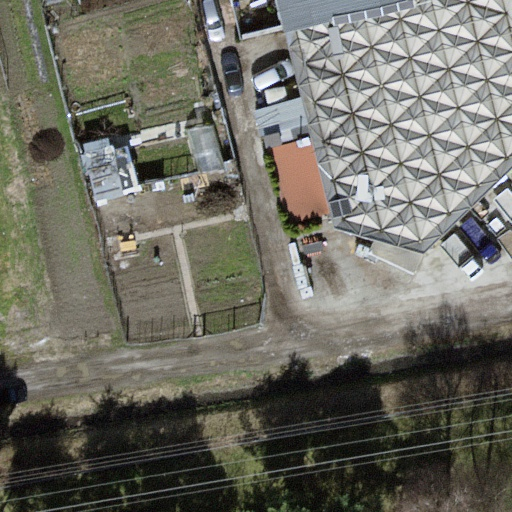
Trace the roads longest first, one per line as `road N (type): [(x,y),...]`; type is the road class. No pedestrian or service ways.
road 1 (track): [(206,0),(290,338),(511,297)]
road 2 (track): [(290,338),(0,379)]
